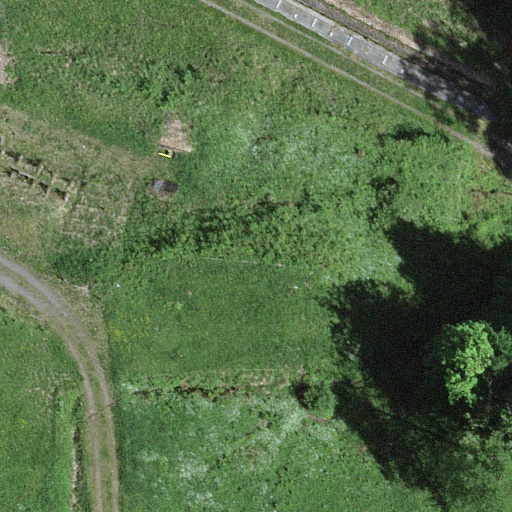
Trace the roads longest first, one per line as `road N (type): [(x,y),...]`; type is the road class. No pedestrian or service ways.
road 1 (track): [(511,126),(256,0)]
road 2 (track): [(0,271),(40,293),(94,373),(102,511)]
